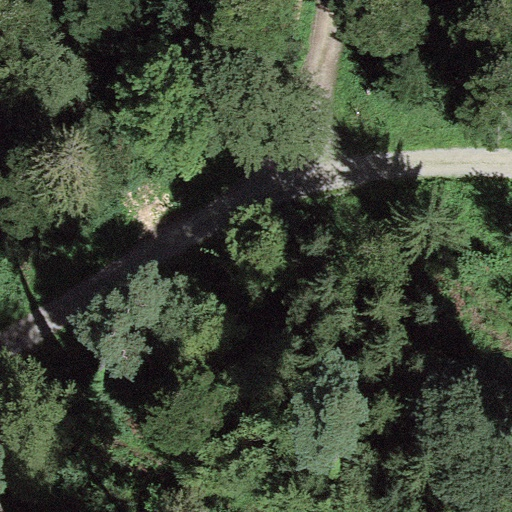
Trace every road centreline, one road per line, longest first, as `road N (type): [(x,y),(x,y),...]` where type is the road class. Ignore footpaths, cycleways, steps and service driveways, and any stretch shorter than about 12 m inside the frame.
road 1 (track): [(0,351),(242,200),(377,166),(511,170)]
road 2 (track): [(346,0),(314,136),(242,200)]
